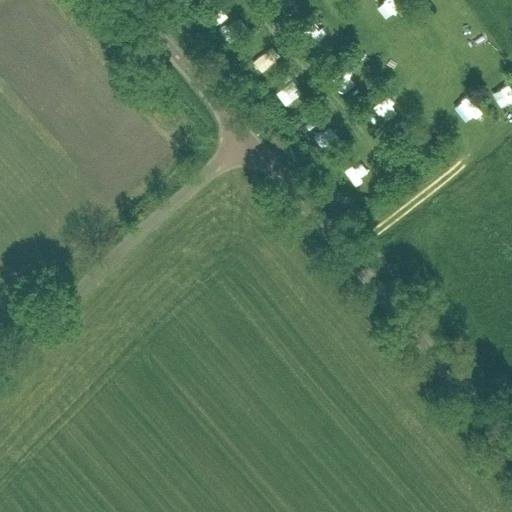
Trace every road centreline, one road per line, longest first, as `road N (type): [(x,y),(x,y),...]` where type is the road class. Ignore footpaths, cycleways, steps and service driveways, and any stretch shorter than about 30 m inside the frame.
road 1 (unclassified): [(511,464),(245,132)]
road 2 (unclassified): [(0,372),(245,132)]
road 3 (unclassified): [(245,132),(131,0)]
